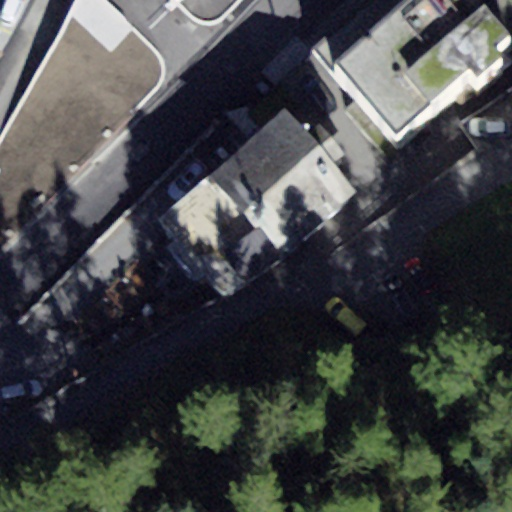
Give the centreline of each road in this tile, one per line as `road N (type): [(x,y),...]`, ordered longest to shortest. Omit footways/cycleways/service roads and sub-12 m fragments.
road 1 (residential): [(0,293),(285,0)]
road 2 (residential): [(0,121),(45,61),(69,0)]
